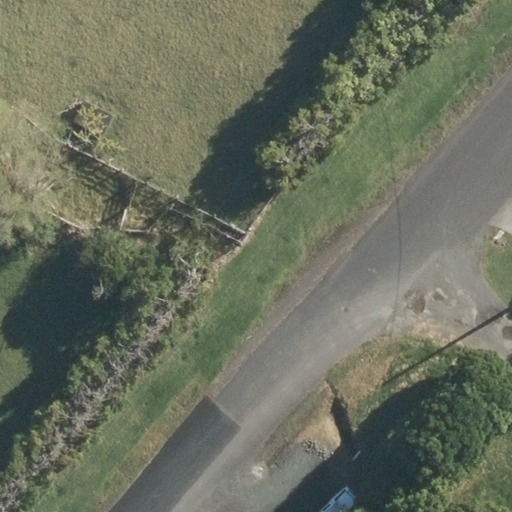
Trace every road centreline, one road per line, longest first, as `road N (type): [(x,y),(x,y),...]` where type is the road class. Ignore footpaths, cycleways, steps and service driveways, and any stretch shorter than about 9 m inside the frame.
road 1 (residential): [(511,120),(167,511)]
road 2 (track): [(406,243),(511,335)]
